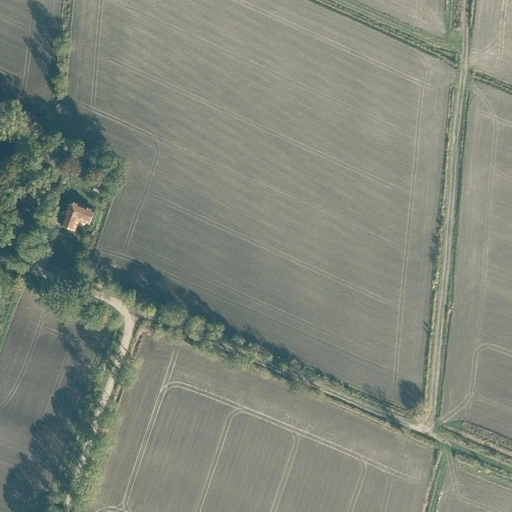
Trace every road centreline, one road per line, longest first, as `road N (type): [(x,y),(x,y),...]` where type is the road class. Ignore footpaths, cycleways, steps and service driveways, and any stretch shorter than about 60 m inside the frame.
road 1 (track): [(466,0),(431,415),(424,423),(136,314)]
road 2 (tertiary): [(0,254),(136,314),(65,511)]
